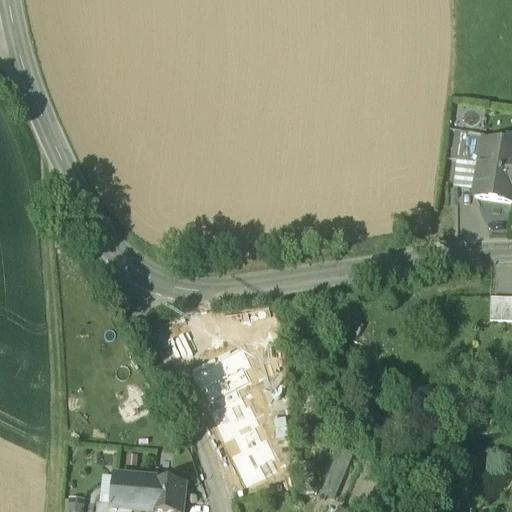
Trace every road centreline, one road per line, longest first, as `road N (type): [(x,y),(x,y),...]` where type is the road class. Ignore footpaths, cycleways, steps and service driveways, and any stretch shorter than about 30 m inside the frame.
road 1 (secondary): [(511,254),(232,288),(177,287),(144,276)]
road 2 (track): [(68,164),(56,174),(48,236),(55,511)]
road 3 (secondary): [(144,276),(101,236),(19,59),(7,0)]
road 4 (residential): [(144,276),(133,315),(224,511)]
